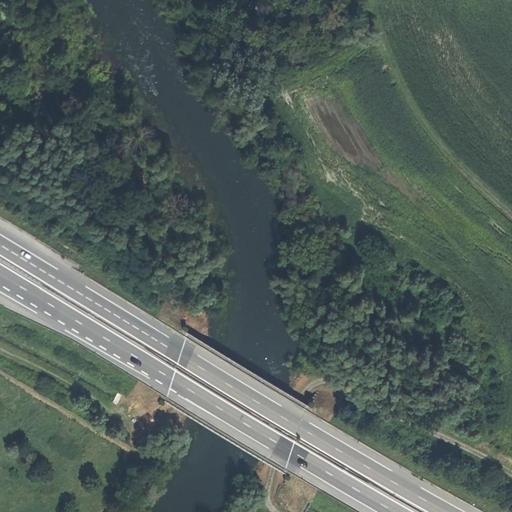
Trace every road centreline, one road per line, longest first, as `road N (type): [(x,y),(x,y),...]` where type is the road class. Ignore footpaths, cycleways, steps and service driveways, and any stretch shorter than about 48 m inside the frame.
road 1 (trunk): [(445,511),(0,244)]
road 2 (trunk): [(0,274),(396,511)]
road 3 (track): [(371,25),(405,104),(454,168),(511,217)]
road 4 (track): [(511,475),(341,380),(308,389)]
road 5 (track): [(0,345),(162,440)]
road 6 (track): [(308,389),(270,476),(267,495),(276,511)]
